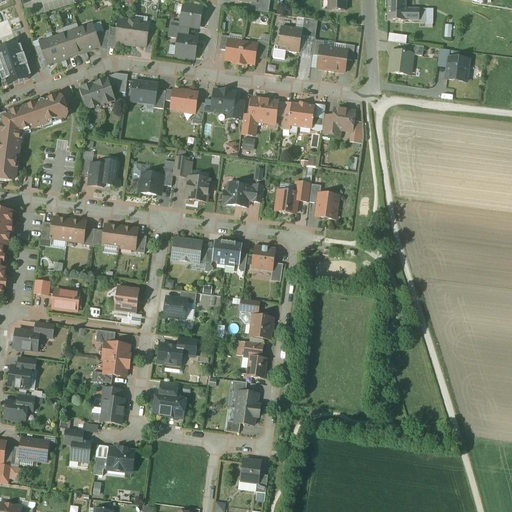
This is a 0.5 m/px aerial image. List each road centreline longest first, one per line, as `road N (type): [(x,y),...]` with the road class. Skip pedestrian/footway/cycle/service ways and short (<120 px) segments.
road 1 (track): [(383,108),(379,125),(405,259),(481,511)]
road 2 (residential): [(164,218),(286,234),(297,244),(267,443),(216,446)]
road 3 (residential): [(164,218),(135,430)]
road 4 (residential): [(205,74),(111,64),(0,102)]
road 5 (residential): [(370,95),(205,74)]
road 6 (residential): [(0,196),(164,218)]
road 7 (unknown): [(4,319),(147,329)]
road 8 (track): [(511,114),(416,102),(383,108)]
